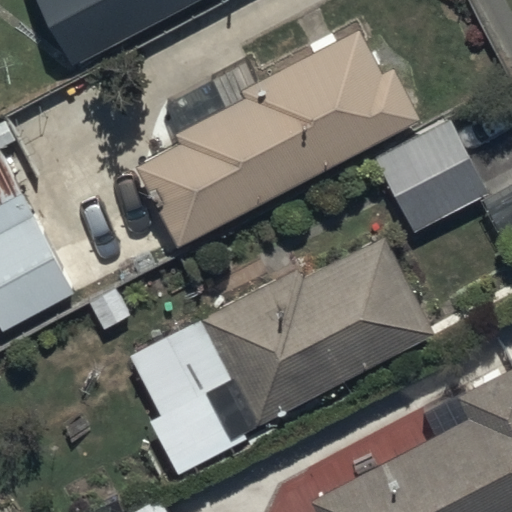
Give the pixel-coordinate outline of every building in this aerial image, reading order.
[(47,0),(74,55),(180,0),(47,0)] [(187,125),(140,148),(185,231),(425,101),(398,51),(388,59),(364,14),(247,71),(250,82),(184,118),(187,125)] [(511,173),(495,183),(451,105),(366,149),(405,225),(484,184),(511,238),(511,173)] [(78,281),(2,142),(0,143),(0,316),(3,322),(78,281)] [(305,262),(300,251),(137,337),(168,398),(212,375),(236,422),(260,410),(437,317),(386,220),(305,262)] [(314,487),(327,511),(511,511),(511,354),(429,397),(442,421),(314,487)] [(179,511),(166,488),(124,511),(179,511)]
